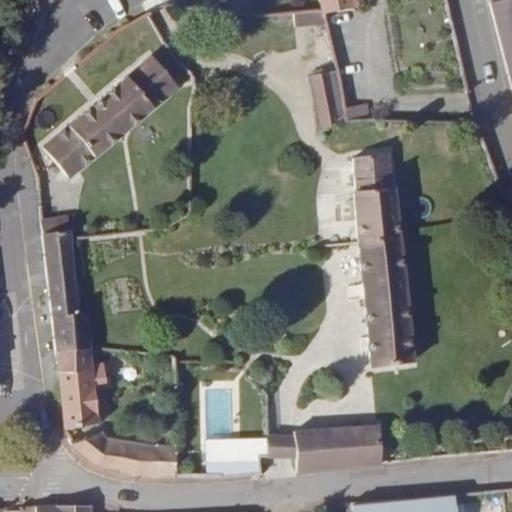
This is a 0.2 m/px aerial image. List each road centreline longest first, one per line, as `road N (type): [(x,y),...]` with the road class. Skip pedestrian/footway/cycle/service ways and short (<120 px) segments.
road 1 (residential): [(29,482),(12,131),(34,61),(76,0)]
road 2 (residential): [(29,482),(118,495),(511,469)]
road 3 (secondary): [(467,0),(511,161)]
